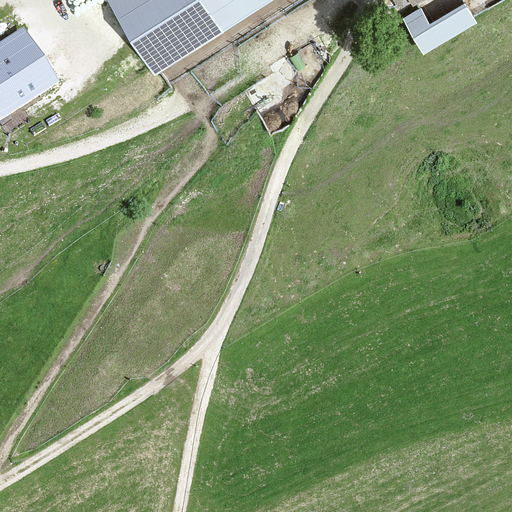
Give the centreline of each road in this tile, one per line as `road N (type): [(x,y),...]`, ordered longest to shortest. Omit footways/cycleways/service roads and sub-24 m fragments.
road 1 (track): [(0,168),(137,127),(254,57)]
road 2 (track): [(363,0),(351,47),(290,144),(261,226)]
road 3 (track): [(208,347),(0,481)]
road 4 (track): [(208,347),(180,511)]
road 5 (track): [(261,226),(208,347)]
